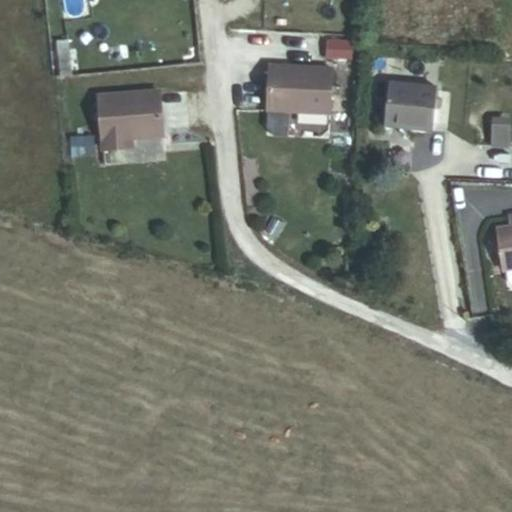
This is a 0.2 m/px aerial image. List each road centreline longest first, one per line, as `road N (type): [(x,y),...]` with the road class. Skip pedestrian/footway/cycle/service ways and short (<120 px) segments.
road 1 (residential): [(265,267),(241,243),(226,210),(208,0)]
road 2 (unclassified): [(265,267),(511,386)]
